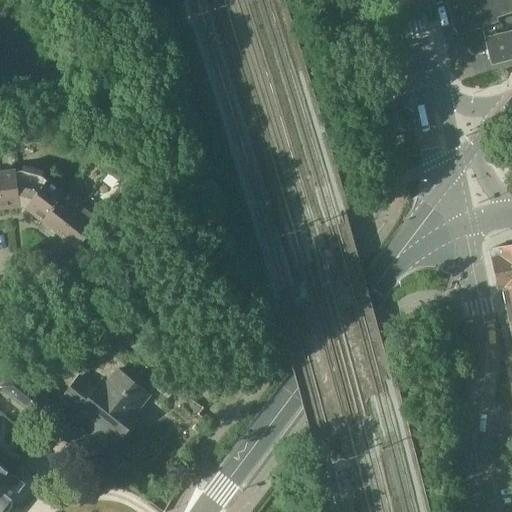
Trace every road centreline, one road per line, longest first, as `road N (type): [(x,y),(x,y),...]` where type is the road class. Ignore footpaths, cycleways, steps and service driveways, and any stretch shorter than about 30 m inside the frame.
road 1 (tertiary): [(207,511),(395,260)]
road 2 (unclassified): [(480,419),(490,361),(463,226)]
